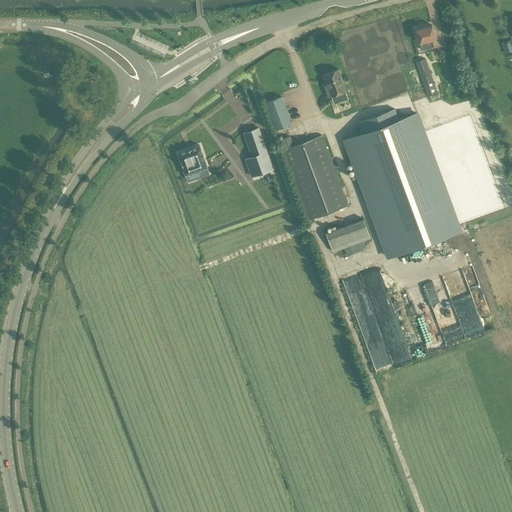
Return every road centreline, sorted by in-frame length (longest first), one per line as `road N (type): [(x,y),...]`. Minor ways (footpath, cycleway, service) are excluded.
road 1 (tertiary): [(17,511),(4,427),(6,354),(42,232)]
road 2 (tertiary): [(42,232),(92,156),(147,99),(149,82)]
road 3 (tertiary): [(125,91),(58,191),(42,232)]
road 4 (tertiary): [(149,82),(281,19)]
road 5 (unclassified): [(175,108),(288,35)]
road 6 (tertiary): [(149,82),(136,60),(101,37),(41,26)]
